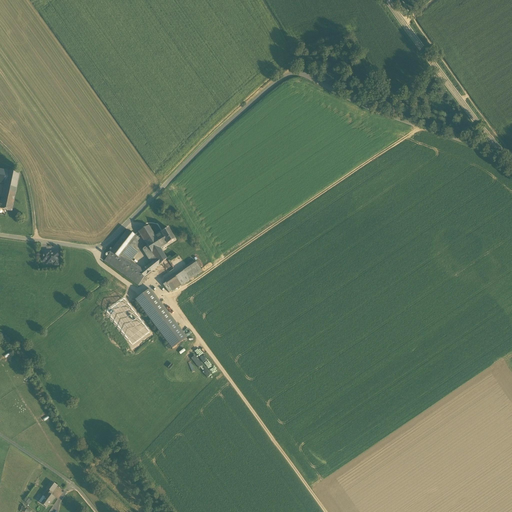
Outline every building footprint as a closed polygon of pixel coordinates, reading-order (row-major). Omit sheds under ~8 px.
[(5,184),(1,202),(0,207),(0,209),(12,212),(20,174),(7,171),(5,184)] [(151,263),(146,267),(151,272),(167,259),(160,249),(161,248),(155,237),(149,226),(138,232),(147,246),(155,258),(156,259),(151,263)] [(174,240),(168,229),(161,233),(167,244),(174,240)] [(128,230),(110,253),(119,259),(122,255),(129,247),(137,237),(128,230)] [(161,233),(155,237),(161,248),(167,244),(161,233)] [(155,258),(147,246),(143,249),(142,250),(150,262),(155,258)] [(137,253),(129,247),(122,255),(130,261),(137,253)] [(47,262),(47,264),(54,264),(54,263),(58,263),(58,254),(50,254),(50,253),(46,253),(46,258),(43,258),(43,262),(47,262)] [(139,273),(119,259),(110,253),(104,261),(138,286),(144,278),(144,277),(139,273)] [(130,261),(122,255),(119,259),(139,273),(143,270),(130,261)] [(188,265),(182,269),(190,280),(202,272),(195,261),(188,265)] [(182,269),(174,275),(178,281),(180,285),(181,286),(190,280),(182,269)] [(164,280),(166,282),(169,287),(178,281),(174,275),(173,274),(164,280)] [(178,281),(169,287),(172,291),(180,285),(178,281)] [(169,287),(166,282),(162,284),(169,293),(172,291),(169,287)] [(135,300),(157,329),(172,318),(150,289),(135,300)] [(172,318),(157,329),(172,349),(187,338),(172,318)] [(48,486),(54,490),(57,486),(51,482),(48,486)] [(46,492),(43,496),(45,498),(41,504),(46,508),(49,504),(50,505),(52,501),(54,497),(51,495),(46,492)]
